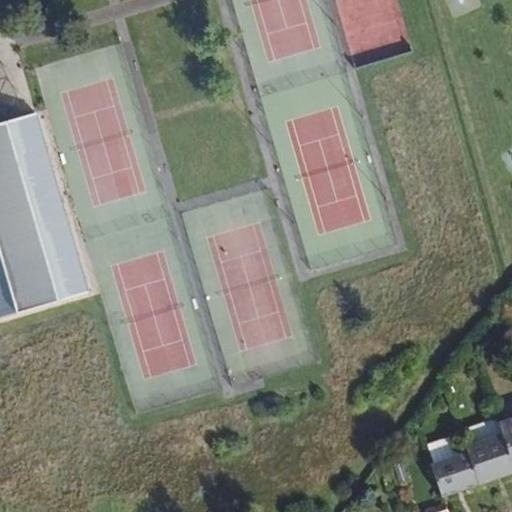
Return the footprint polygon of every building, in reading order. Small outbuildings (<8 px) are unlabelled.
[(0,320),(93,293),(37,115),(0,126),(0,320)] [(499,423),(498,418),(461,430),(467,447),(503,434),(499,423)] [(503,434),(511,459),(511,418),(499,423),(503,434)] [(480,485),(511,473),(511,459),(503,434),(467,447),(469,452),(480,485)] [(443,498),(480,485),(469,452),(432,464),(443,498)]
